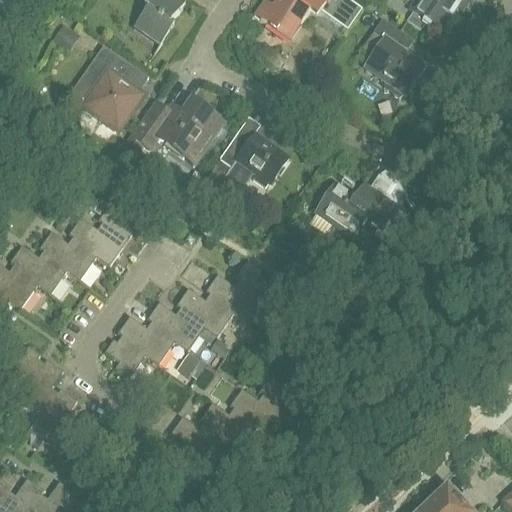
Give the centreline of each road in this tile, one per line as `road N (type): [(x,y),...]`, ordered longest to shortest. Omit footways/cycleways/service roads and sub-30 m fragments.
road 1 (residential): [(234,0),(203,44),(209,73),(400,157),(419,146)]
road 2 (unclassified): [(131,511),(135,418),(92,389),(95,342),(150,270)]
road 3 (residential): [(511,375),(371,511)]
road 4 (residential): [(419,146),(511,0)]
